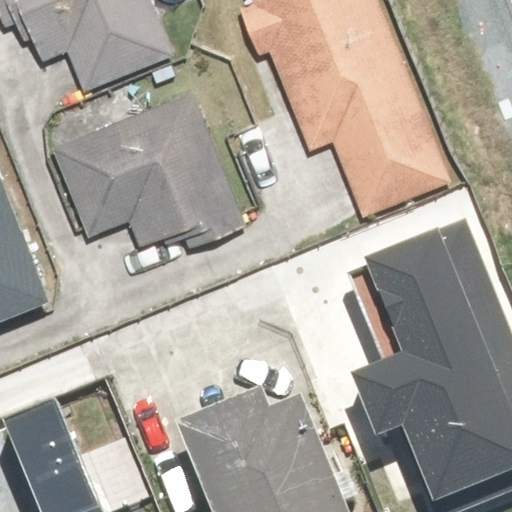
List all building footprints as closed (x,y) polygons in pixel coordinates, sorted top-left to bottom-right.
[(146,0),(0,0),(0,32),(21,101),(170,55),(146,0)] [(388,0),(247,0),(353,221),(468,167),(388,0)] [(189,81),(53,142),(113,278),(250,217),(189,81)] [(0,149),(0,311),(57,288),(0,149)] [(511,481),(511,373),(450,210),(334,254),(432,511),(511,481)] [(387,511),(331,382),(193,440),(223,511),(387,511)] [(7,418),(42,511),(92,511),(96,511),(55,400),(7,418)]
